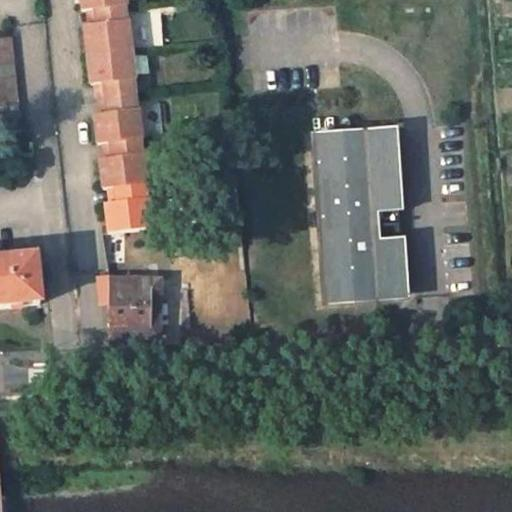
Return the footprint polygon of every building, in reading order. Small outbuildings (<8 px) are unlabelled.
[(79,0),(81,11),(93,10),(125,6),(127,6),(125,0),(79,0)] [(82,27),(86,55),(131,50),(128,22),(127,22),(125,6),(93,10),(95,26),(82,27)] [(0,108),(19,106),(11,38),(0,38),(0,108)] [(101,84),(103,98),(135,95),(133,81),(135,81),(131,50),(86,55),(89,86),(101,84)] [(96,144),(108,143),(140,139),(142,139),(139,111),(137,111),(135,95),(103,98),(105,115),(93,116),(96,144)] [(320,134),(328,299),(358,297),(357,289),(376,288),(376,297),(406,295),(399,130),(320,134)] [(101,189),(113,187),(145,184),(147,183),(144,155),(142,155),(140,139),(108,143),(110,159),(98,161),(101,189)] [(106,233),(152,228),(149,199),(147,199),(145,184),(113,187),(115,203),(103,205),(106,233)] [(0,309),(40,305),(34,258),(0,261),(0,309)] [(110,284),(110,339),(159,339),(160,285),(110,284)]
